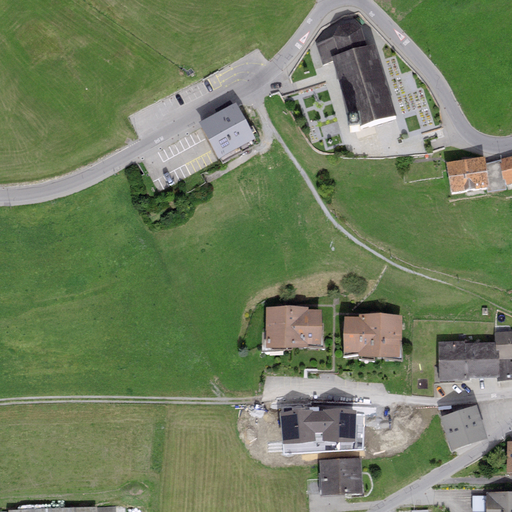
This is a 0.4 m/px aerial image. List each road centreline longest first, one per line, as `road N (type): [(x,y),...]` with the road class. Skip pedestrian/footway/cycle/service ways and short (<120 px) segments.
road 1 (tertiary): [(339,0),(272,73),(247,88),(57,189),(0,196)]
road 2 (track): [(0,402),(264,399)]
road 3 (tertiary): [(511,145),(471,137),(434,77),(358,0)]
road 4 (tertiary): [(376,511),(511,423)]
